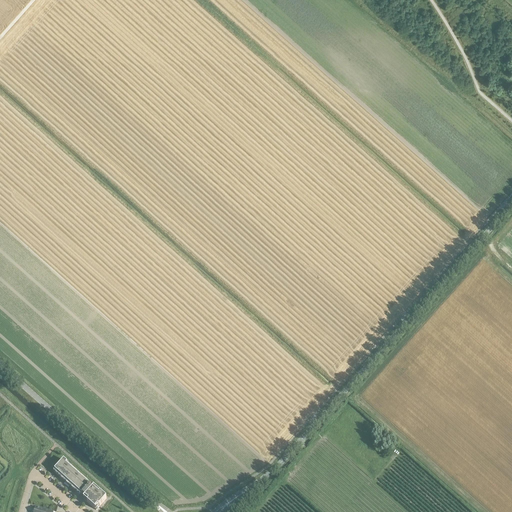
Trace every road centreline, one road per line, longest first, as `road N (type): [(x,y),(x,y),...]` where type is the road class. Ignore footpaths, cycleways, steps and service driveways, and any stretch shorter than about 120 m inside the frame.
road 1 (tertiary): [(217,511),(277,465),(511,203)]
road 2 (tertiary): [(166,511),(0,364)]
